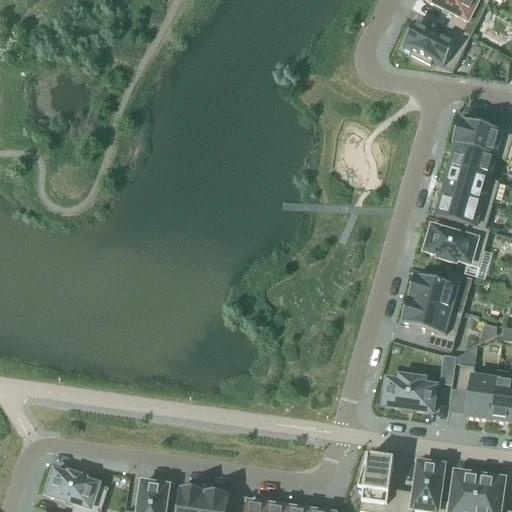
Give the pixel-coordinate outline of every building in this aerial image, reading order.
[(427,1),(425,5),(453,19),(447,30),(470,41),(476,29),(487,8),(478,4),(471,0),(427,0),(427,1)] [(414,27),(402,50),(412,55),(410,59),(430,69),(432,65),(444,71),(453,76),(470,41),(447,30),(441,41),(414,27)] [(453,145),(451,149),(455,150),(495,162),(505,165),(511,145),(511,141),(511,139),(503,137),(459,124),(453,145)] [(455,150),(449,173),(498,187),(498,186),(489,183),(491,178),(495,162),(455,150)] [(449,173),(442,196),(492,210),(498,187),(449,173)] [(442,196),(435,220),(444,222),(464,228),(489,235),(490,234),(485,232),(490,217),(492,210),(442,196)] [(426,252),(425,256),(438,260),(438,262),(455,267),(456,265),(468,268),(479,272),(486,247),(489,235),(464,228),(461,239),(432,231),(431,235),(430,235),(425,252),(426,252)] [(414,280),(407,304),(461,319),(468,296),(472,283),(447,276),(443,288),(414,280)] [(407,304),(400,328),(430,336),(426,349),(451,356),(455,342),(461,319),(407,304)] [(511,332),(503,332),(502,344),(511,346),(511,341),(511,332)] [(443,360),(439,388),(452,390),(456,362),(443,360)] [(460,369),(456,395),(469,396),(465,422),(490,425),(498,374),(496,374),(496,379),(473,376),(474,371),(460,369)] [(511,376),(498,374),(490,425),(511,428),(511,376)] [(383,406),(383,410),(387,411),(387,410),(401,412),(401,413),(413,415),(413,414),(427,416),(432,417),(432,413),(434,395),(435,395),(435,391),(431,390),(427,390),(423,389),(424,384),(399,381),(399,386),(390,385),(390,384),(387,384),(386,388),(385,388),(383,406)] [(364,464),(356,489),(363,491),(361,506),(359,511),(398,511),(401,495),(389,494),(391,481),(393,463),(389,463),(389,462),(372,460),(371,460),(367,460),(367,461),(366,461),(365,465),(364,464)] [(401,495),(398,511),(437,511),(439,505),(444,471),(440,470),(422,467),(418,467),(414,497),(401,495)] [(47,496),(46,500),(75,509),(73,511),(101,511),(108,492),(98,489),(85,485),(86,483),(68,477),(68,479),(54,475),(53,479),(52,479),(47,496)] [(474,511),(479,480),(476,480),(459,477),(459,478),(455,477),(450,507),(439,505),(437,511),(474,511)] [(500,511),(504,484),(500,483),(482,480),(482,481),(479,480),(474,511),(500,511)] [(164,511),(168,491),(164,490),(146,487),(146,488),(142,487),(138,511),(164,511)] [(201,511),(204,496),(179,492),(179,499),(176,511),(201,511)] [(204,496),(201,511),(227,511),(229,500),(204,496)]
